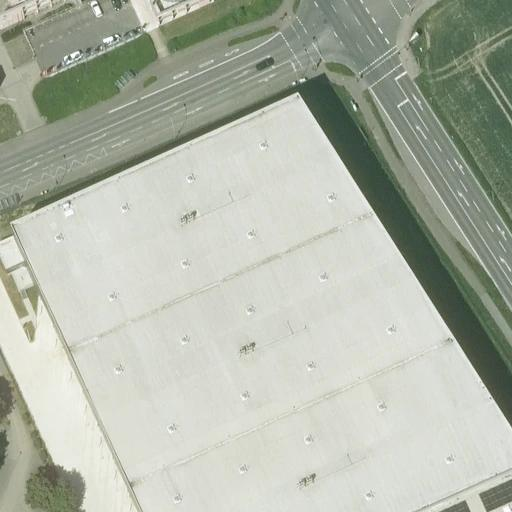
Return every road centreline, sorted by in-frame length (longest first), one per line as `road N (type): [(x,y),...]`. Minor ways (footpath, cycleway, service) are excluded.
road 1 (unclassified): [(352,31),(0,184)]
road 2 (tertiary): [(352,31),(511,279)]
